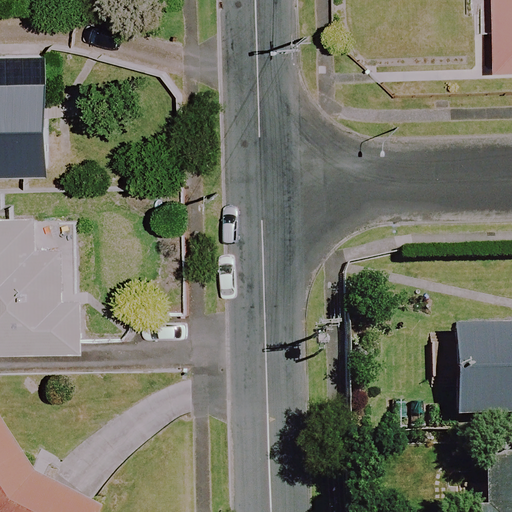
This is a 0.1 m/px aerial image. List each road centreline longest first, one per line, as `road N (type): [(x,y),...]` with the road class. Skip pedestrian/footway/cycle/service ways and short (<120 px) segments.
road 1 (residential): [(270,511),(262,181)]
road 2 (residential): [(262,181),(511,175)]
road 3 (residential): [(262,181),(256,0)]
